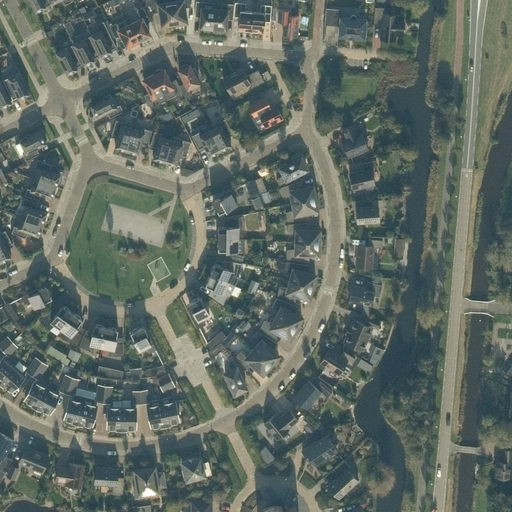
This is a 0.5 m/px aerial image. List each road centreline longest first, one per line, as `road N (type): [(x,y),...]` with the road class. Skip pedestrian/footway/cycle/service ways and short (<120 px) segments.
road 1 (tertiary): [(437,511),(479,0)]
road 2 (residential): [(225,424),(298,360),(334,271),(337,213),(307,134)]
road 3 (residential): [(59,102),(157,53),(307,57)]
road 4 (residential): [(225,424),(138,447),(73,441),(0,407)]
road 5 (residential): [(155,310),(182,293),(208,248),(192,190)]
road 6 (residential): [(225,424),(155,310)]
road 7 (residential): [(192,190),(307,134)]
road 8 (residential): [(155,310),(125,316),(89,308),(51,266)]
